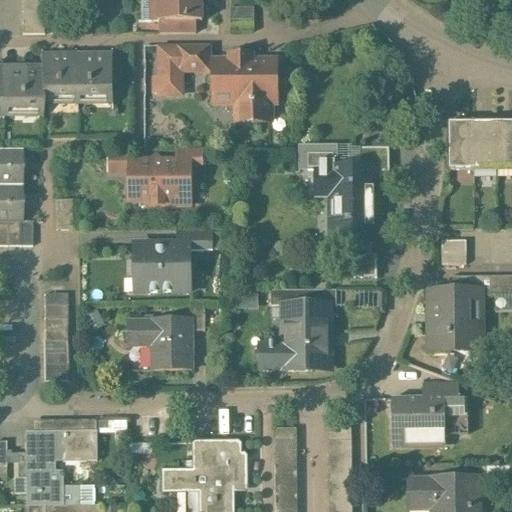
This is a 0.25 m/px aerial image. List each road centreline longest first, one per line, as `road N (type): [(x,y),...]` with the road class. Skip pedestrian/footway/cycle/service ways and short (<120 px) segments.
road 1 (residential): [(455,56),(440,89),(411,267),(391,335),(358,383),(305,402)]
road 2 (residential): [(305,402),(75,407),(18,392)]
road 3 (residential): [(0,256),(20,263),(29,285),(30,370),(18,392)]
